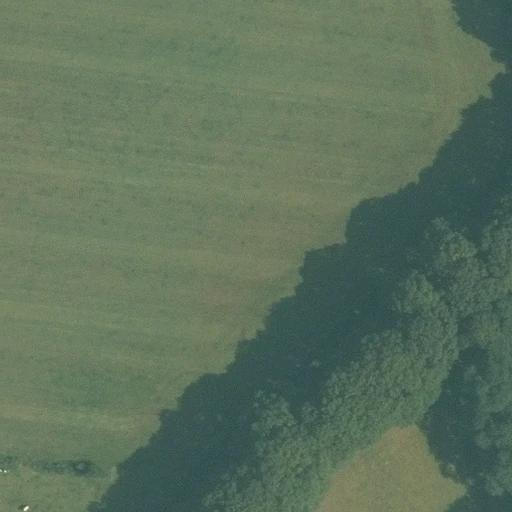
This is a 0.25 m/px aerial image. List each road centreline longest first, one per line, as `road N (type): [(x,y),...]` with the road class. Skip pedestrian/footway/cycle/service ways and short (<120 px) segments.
road 1 (unclassified): [(215,511),(511,230)]
road 2 (track): [(460,286),(511,509)]
